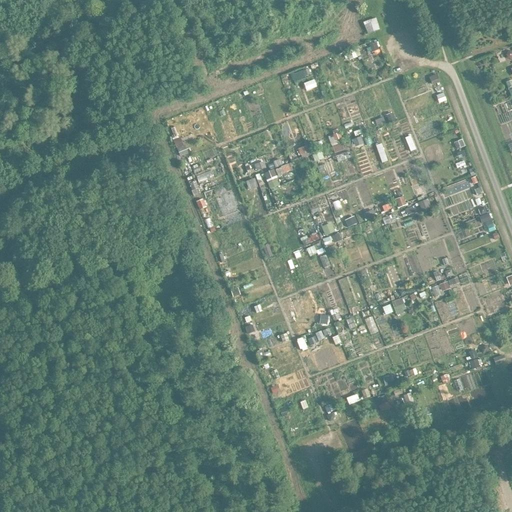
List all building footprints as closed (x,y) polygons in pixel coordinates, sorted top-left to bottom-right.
[(489,214),(483,216),(486,222),(487,226),(493,224),(489,214)] [(447,282),(439,285),(442,292),(450,289),(447,282)] [(402,299),(392,302),(396,313),(402,311),(406,309),(402,299)] [(337,309),(330,311),(333,321),(341,319),(337,309)] [(475,350),(469,352),(471,359),(477,357),(475,350)] [(495,360),(498,365),(507,362),(505,356),(495,360)] [(478,360),(470,362),(472,370),(480,368),(478,360)] [(389,375),(383,377),(385,386),(391,384),(391,382),(389,375)] [(385,396),(376,399),(379,406),(388,402),(385,396)]
